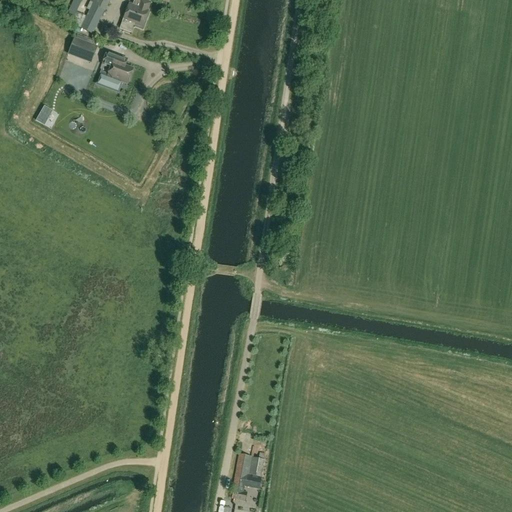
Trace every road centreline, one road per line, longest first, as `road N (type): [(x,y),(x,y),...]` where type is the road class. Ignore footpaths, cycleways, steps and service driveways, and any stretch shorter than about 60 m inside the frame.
road 1 (track): [(235,0),(158,511)]
road 2 (track): [(217,511),(252,322)]
